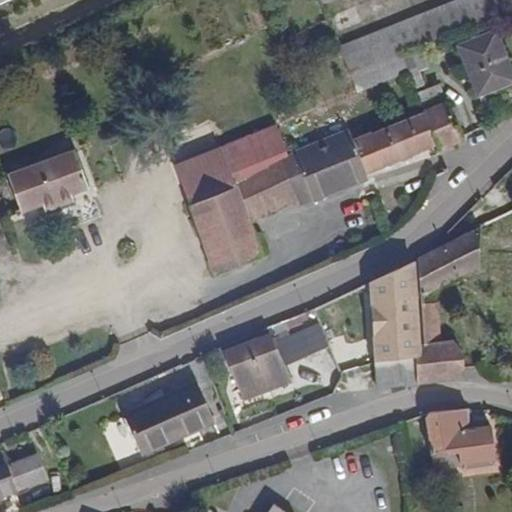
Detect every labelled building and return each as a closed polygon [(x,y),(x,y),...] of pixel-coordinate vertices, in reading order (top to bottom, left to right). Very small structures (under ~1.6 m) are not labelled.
[(0,0),(0,11),(24,0),(0,0)] [(407,70),(401,54),(400,52),(511,8),(511,0),(457,0),(340,46),(357,90),(407,70)] [(459,47),(478,93),(511,79),(511,76),(494,32),(459,47)] [(427,67),(420,47),(401,54),(407,70),(409,73),(418,70),(427,67)] [(426,89),(418,70),(409,73),(416,92),(426,89)] [(416,92),(425,114),(446,105),(438,85),(426,89),(416,92)] [(438,145),(439,148),(460,139),(455,127),(448,111),(446,105),(425,114),(438,145)] [(448,111),(455,127),(463,125),(457,108),(448,111)] [(285,156),(278,158),(295,199),(296,201),(312,195),(344,183),(347,189),(368,180),(366,174),(438,145),(425,114),(373,134),(371,129),(364,131),(366,136),(352,142),(347,132),(285,156)] [(273,126),(266,129),(278,158),(285,156),(273,126)] [(278,158),(266,129),(219,147),(234,184),(248,218),(295,199),(278,158)] [(219,147),(173,166),(188,203),(234,184),(219,147)] [(8,176),(19,211),(41,204),(43,211),(72,201),(70,194),(86,189),(74,152),(8,176)] [(344,183),(312,195),(315,202),(347,189),(344,183)] [(234,184),(188,203),(216,274),(263,256),(248,218),(234,184)] [(478,228),(450,243),(419,259),(419,261),(421,298),(479,269),(478,228)] [(418,346),(413,264),(370,283),(376,361),(419,357),(418,346)] [(424,346),(439,345),(435,304),(422,305),(424,346)] [(319,322),(274,341),(284,365),(329,347),(319,322)] [(226,353),(244,401),(290,383),(284,365),(274,341),(271,335),(226,353)] [(452,381),(463,367),(462,354),(452,344),(439,345),(424,346),(418,346),(419,357),(376,361),(376,363),(377,389),(452,381)] [(375,366),(340,367),(341,390),(375,390),(375,366)] [(125,417),(138,448),(161,438),(164,443),(213,421),(197,384),(125,417)] [(466,409),(428,414),(426,420),(432,470),(461,466),(492,462),(495,462),(491,428),(488,428),(469,430),(468,424),(466,411),(466,409)] [(161,438),(138,448),(141,454),(164,443),(161,438)] [(8,466),(18,488),(45,478),(36,455),(8,466)] [(492,462),(461,466),(461,472),(493,468),(492,462)] [(0,496),(15,491),(5,466),(0,468),(0,496)]
